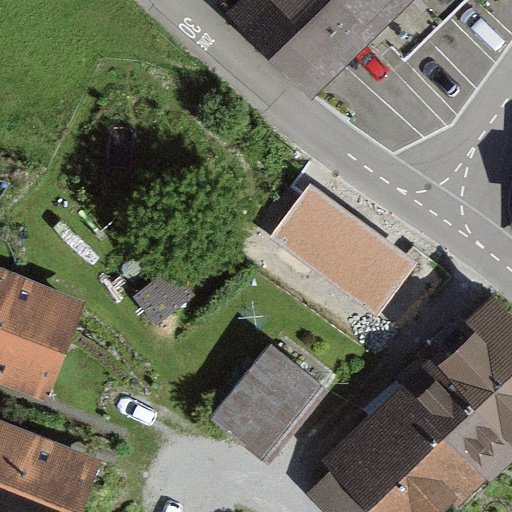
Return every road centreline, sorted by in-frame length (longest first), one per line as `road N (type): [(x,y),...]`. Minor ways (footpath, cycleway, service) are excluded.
road 1 (residential): [(180,0),(440,218)]
road 2 (residential): [(440,218),(511,110)]
